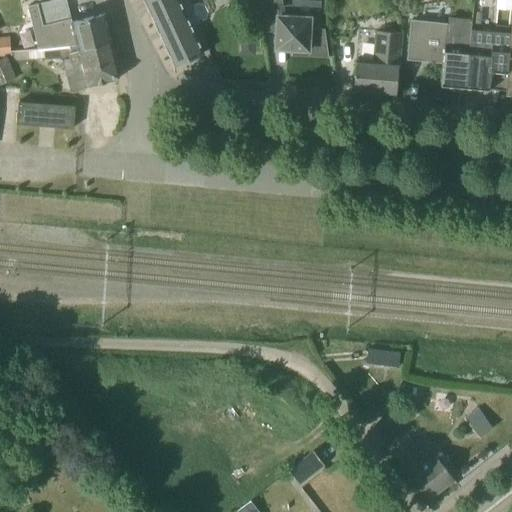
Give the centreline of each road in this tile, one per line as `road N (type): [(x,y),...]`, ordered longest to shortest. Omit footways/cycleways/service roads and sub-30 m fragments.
road 1 (unclassified): [(0,344),(236,350),(292,362),(330,393),(413,511)]
road 2 (residential): [(511,201),(136,169),(142,88)]
road 3 (residential): [(142,88),(511,119)]
